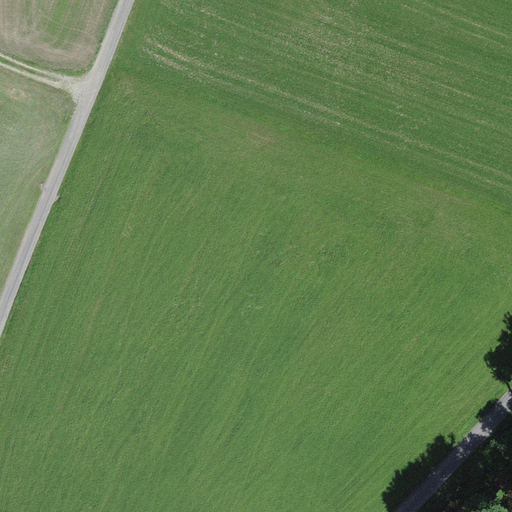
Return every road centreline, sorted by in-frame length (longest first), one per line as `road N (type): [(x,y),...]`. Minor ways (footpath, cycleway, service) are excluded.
road 1 (residential): [(0,320),(118,0)]
road 2 (residential): [(511,400),(403,511)]
